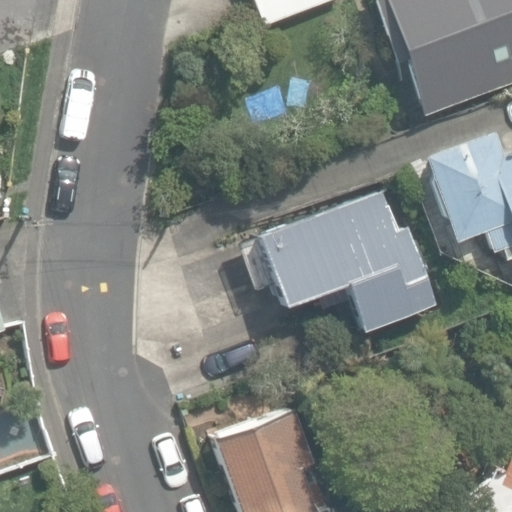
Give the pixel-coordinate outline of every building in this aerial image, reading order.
[(248,0),(258,24),(317,0),(248,0)] [(399,60),(417,113),(511,79),(511,0),(363,0),(386,65),(399,60)] [(511,256),(511,152),(494,158),(485,130),(417,154),(447,241),(477,231),(484,251),(492,249),(496,262),(511,256)] [(336,281),(353,327),(426,300),(399,224),(385,229),(371,189),(247,234),(272,304),(336,281)] [(328,511),(291,406),(204,436),(231,511),(328,511)] [(367,466),(381,511),(410,511),(426,507),(408,453),(367,466)]
